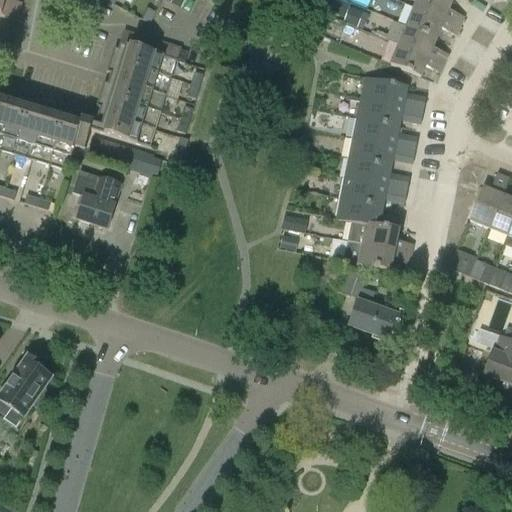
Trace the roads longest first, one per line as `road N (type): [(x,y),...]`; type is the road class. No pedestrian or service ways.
road 1 (residential): [(389,418),(461,142)]
road 2 (residential): [(113,325),(66,511)]
road 3 (residential): [(281,380),(113,325)]
road 4 (residential): [(210,19),(160,11),(102,32),(46,8)]
road 5 (residential): [(281,380),(197,511)]
road 6 (residential): [(511,461),(389,418)]
road 7 (residential): [(461,142),(480,80),(511,27)]
